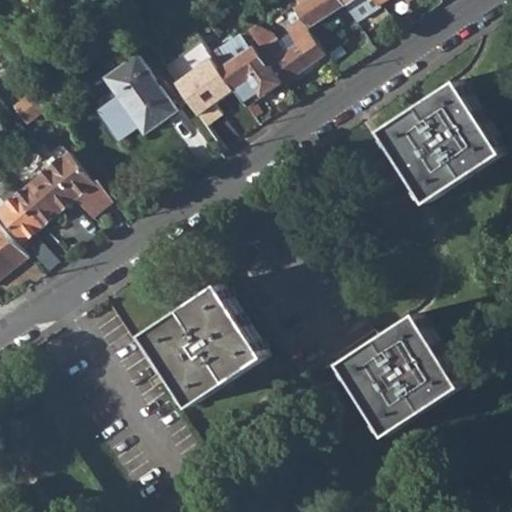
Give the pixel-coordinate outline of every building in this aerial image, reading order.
[(296,0),(314,24),(347,3),(345,0),(296,0)] [(383,2),(381,0),(345,0),(347,3),(348,5),(357,18),(383,2)] [(259,23),(251,29),(276,64),(288,81),(322,58),(329,53),(306,19),(291,29),(295,35),(283,43),(278,36),(305,18),(296,5),(262,27),(259,23)] [(201,33),(180,48),(188,61),(192,58),(201,71),(188,79),(196,90),(192,93),(203,110),(239,88),(214,52),(201,33)] [(224,49),(233,63),(250,52),(241,37),(224,49)] [(222,46),(214,52),(239,88),(245,98),(258,89),(260,93),(265,90),(271,92),(288,81),(276,64),(272,66),(259,47),(250,52),(233,63),(224,49),(222,46)] [(149,133),(181,110),(142,55),(110,77),(122,95),(106,106),(128,138),(144,126),(149,133)] [(465,79),(387,129),(434,201),(511,151),(465,79)] [(258,89),(245,98),(250,105),(271,92),(265,90),(260,93),(258,89)] [(36,93),(19,106),(32,122),(48,110),(36,93)] [(72,153),(56,167),(80,198),(97,218),(117,201),(103,180),(98,184),(72,153)] [(56,167),(17,197),(44,227),(80,198),(56,167)] [(0,172),(0,204),(1,205),(17,192),(0,172)] [(17,197),(1,210),(27,242),(44,227),(17,197)] [(0,222),(0,280),(32,256),(0,222)] [(46,243),(35,253),(51,271),(62,261),(46,243)] [(196,406),(275,354),(228,282),(150,332),(196,406)] [(348,361),(392,435),(471,385),(425,311),(348,361)]
